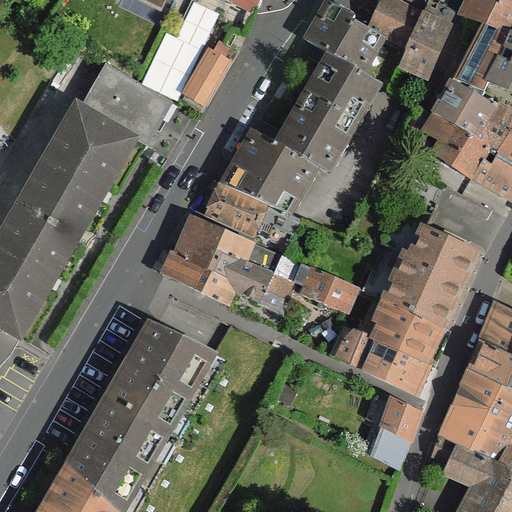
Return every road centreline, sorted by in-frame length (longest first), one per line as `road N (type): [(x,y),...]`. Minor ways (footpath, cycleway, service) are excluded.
road 1 (residential): [(305,0),(268,46),(0,477)]
road 2 (residential): [(511,230),(398,511)]
